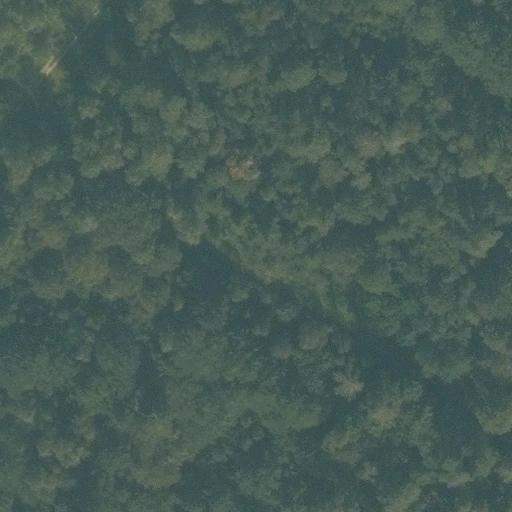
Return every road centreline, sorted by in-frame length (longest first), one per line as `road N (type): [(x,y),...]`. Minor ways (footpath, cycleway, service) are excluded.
road 1 (track): [(511,433),(211,248),(79,153),(24,94)]
road 2 (track): [(105,0),(0,122)]
